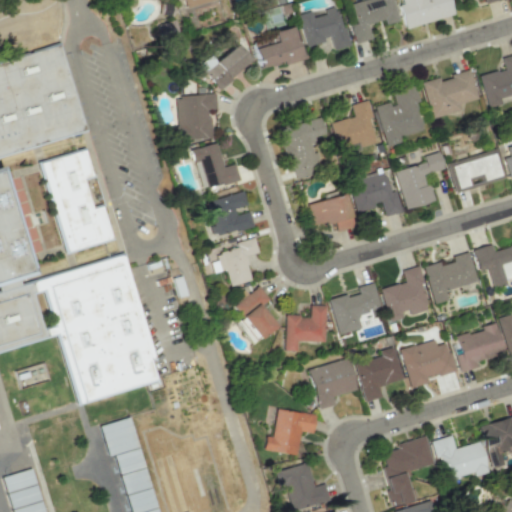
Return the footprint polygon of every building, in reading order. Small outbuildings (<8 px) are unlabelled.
[(395,21),(388,0),(356,0),(347,3),(353,23),(347,25),(353,43),(369,38),(365,24),(381,19),(382,24),(395,21)] [(451,14),(446,0),(394,0),(402,28),(451,14)] [(326,41),(329,49),(347,44),(335,3),(294,16),(303,47),(326,41)] [(256,67),(281,60),(282,64),(298,59),(288,25),(269,31),(272,41),(250,47),(256,67)] [(0,155),(83,129),(57,42),(0,59),(0,155)] [(216,90),(229,79),(227,77),(247,61),(234,44),(200,70),(216,90)] [(485,108),(498,104),(497,98),(511,93),(511,53),(498,58),(501,67),(475,75),(485,108)] [(419,82),(429,118),(458,110),(456,104),(475,99),(467,70),(437,78),(436,77),(419,82)] [(372,106),(382,146),(397,142),(396,136),(420,130),(413,101),(416,101),(412,85),(387,92),(389,101),(372,106)] [(173,95),(175,141),(208,139),(206,109),(213,109),(212,93),(173,95)] [(337,155),(378,142),(364,98),(346,104),(350,115),(327,122),(337,155)] [(322,136),(318,118),(277,127),(289,180),(308,175),(306,164),(317,162),(315,152),(310,153),(307,139),(322,136)] [(203,187),(235,179),(231,163),(220,166),(214,142),(187,149),(191,162),(197,160),(203,187)] [(511,144),(504,146),(506,156),(501,157),(506,178),(511,176),(511,144)] [(83,146),(33,162),(63,254),(111,239),(99,203),(90,206),(81,179),(92,176),(83,146)] [(502,178),(493,148),(446,162),(454,192),(502,178)] [(430,202),(423,173),(440,169),(436,151),(419,155),(421,163),(391,170),(401,209),(430,202)] [(344,179),(354,213),(376,206),(379,217),(398,212),(385,167),(344,179)] [(0,185),(26,272),(0,280),(0,185)] [(250,226),(246,211),(234,214),(233,207),(243,204),(240,191),(204,200),(212,235),(250,226)] [(303,203),(310,228),(333,221),(336,230),(352,225),(342,191),(303,203)] [(248,279),(241,256),(255,252),(250,237),(215,248),(227,286),(248,279)] [(511,244),(492,249),(490,243),(470,248),(476,270),(487,267),(492,288),(504,284),(499,263),(510,261),(511,269),(511,244)] [(420,263),(431,303),(445,299),(443,289),(474,281),(466,251),(420,263)] [(429,309),(416,264),(395,270),(398,281),(377,287),(387,321),(429,309)] [(325,296),(336,335),(359,328),(356,316),(379,309),(371,282),(325,296)] [(235,321),(252,342),(275,324),(261,306),(267,300),(257,286),(248,293),(243,288),(228,300),(241,317),(235,321)] [(281,350),(295,350),(296,341),(322,342),(323,304),(303,304),(302,314),(283,313),(281,350)] [(494,317),(505,355),(511,353),(511,320),(510,321),(508,314),(494,317)] [(473,360),(500,353),(492,322),(479,325),(480,329),(449,337),(459,371),(475,367),(473,360)] [(407,387),(425,382),(424,377),(452,370),(444,342),(432,345),(430,339),(396,348),(407,387)] [(399,379),(391,346),(377,350),(378,356),(351,362),(361,401),(378,397),(375,385),(399,379)] [(353,390),(344,358),(304,368),(315,409),(331,404),(329,396),(353,390)] [(261,448),(263,435),(269,436),(274,407),(313,414),(309,433),(297,431),(293,454),(261,448)] [(511,447),(511,414),(476,426),(487,462),(497,459),(496,453),(511,447)] [(126,511),(153,511),(129,416),(96,425),(104,456),(112,454),(126,511)] [(476,441),(452,447),(448,435),(428,441),(432,458),(437,457),(443,481),(471,473),(472,475),(484,472),(476,441)] [(411,499),(404,473),(430,466),(422,436),(392,444),(394,449),(379,453),(382,466),(377,467),(388,506),(411,499)] [(274,486),(282,484),(286,509),(309,506),(302,465),(271,470),(274,486)] [(41,511),(29,468),(0,475),(0,478),(9,511),(41,511)] [(487,511),(511,511),(511,500),(505,498),(501,506),(492,502),(487,511)] [(425,511),(425,505),(424,501),(411,504),(391,510),(391,511),(425,511)]
